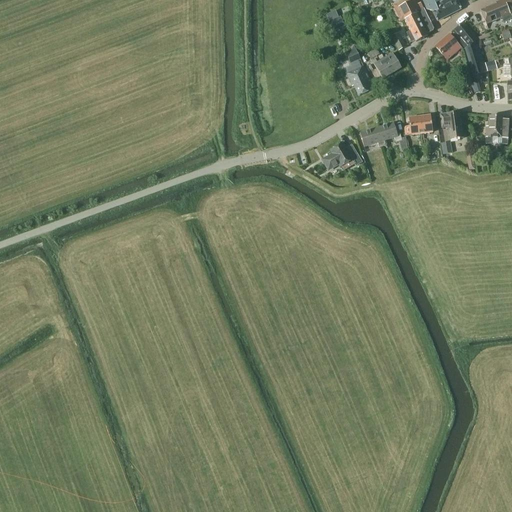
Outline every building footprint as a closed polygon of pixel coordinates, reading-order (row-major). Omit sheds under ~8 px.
[(399,11),(404,20),(409,30),(410,32),(406,34),(411,43),(414,41),(415,42),(427,36),(426,35),(432,31),(433,30),(418,0),(399,11)] [(421,0),(426,10),(432,12),(437,21),(460,9),(455,0),(443,0),(442,0),(421,0)] [(511,18),(510,14),(511,12),(511,0),(503,0),(496,3),(481,11),(487,24),(501,18),(503,22),(511,18)] [(329,22),(339,18),(335,11),(326,15),(329,22)] [(327,23),(331,32),(344,27),(340,17),(339,18),(329,22),(327,23)] [(486,72),(483,62),(479,49),(476,50),(473,43),(476,40),(463,23),(451,33),(465,49),(464,50),(472,76),(486,72)] [(501,33),(503,41),(511,39),(508,31),(501,33)] [(391,37),(396,49),(404,46),(398,34),(391,37)] [(435,47),(447,61),(461,48),(449,34),(435,47)] [(371,85),(353,45),(348,63),(350,66),(344,69),(347,74),(346,74),(352,87),(354,86),(358,96),(371,91),(369,87),(371,85)] [(379,56),(376,49),(368,53),(371,60),(379,56)] [(393,54),(383,60),(392,74),(401,68),(393,54)] [(504,66),(503,66),(503,77),(511,77),(511,83),(507,83),(508,101),(511,100),(511,57),(510,57),(510,66),(504,66)] [(498,69),(497,65),(495,59),(483,62),(486,72),(498,69)] [(392,74),(383,60),(374,65),(382,79),(392,74)] [(471,85),(468,73),(460,75),(464,87),(471,85)] [(482,82),(475,83),(477,93),(484,92),(482,82)] [(447,115),(447,114),(440,115),(442,128),(448,127),(450,140),(462,138),(459,114),(447,115)] [(430,116),(419,117),(422,134),(432,133),(430,116)] [(422,134),(419,117),(409,119),(411,136),(422,134)] [(491,138),(501,139),(501,145),(507,146),(509,120),(503,120),(503,117),(489,117),(488,128),(486,127),(485,145),(491,145),(491,138)] [(397,135),(393,123),(377,129),(381,142),(384,141),(394,138),(396,143),(399,142),(402,152),(407,150),(405,137),(401,138),(400,134),(397,135)] [(381,142),(377,129),(360,134),(364,148),(365,147),(377,144),(378,148),(385,146),(384,141),(381,142)] [(441,144),(443,155),(452,153),(450,142),(441,144)] [(357,155),(351,159),(342,144),(331,151),(333,155),(323,161),(328,170),(339,164),(341,167),(352,161),(355,166),(362,162),(357,155)] [(469,171),(475,170),(472,152),(466,153),(469,171)]
